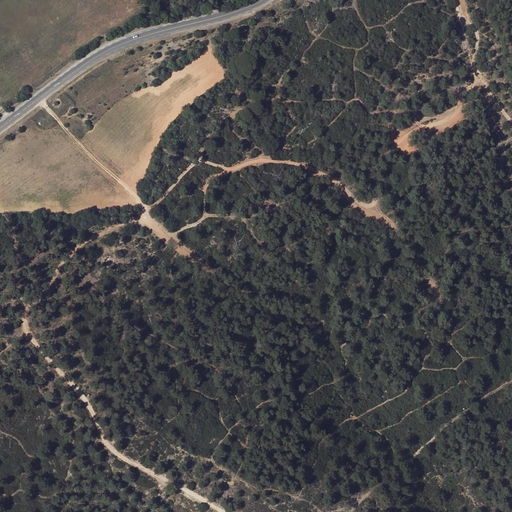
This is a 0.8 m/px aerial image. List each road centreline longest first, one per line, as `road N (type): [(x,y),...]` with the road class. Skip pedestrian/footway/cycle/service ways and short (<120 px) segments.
road 1 (track): [(224,511),(113,448),(26,329),(31,304),(64,256),(142,210)]
road 2 (track): [(142,210),(199,164),(301,164),(384,207),(426,281)]
road 3 (tertiary): [(263,0),(106,51),(0,125)]
road 4 (track): [(142,210),(38,98)]
